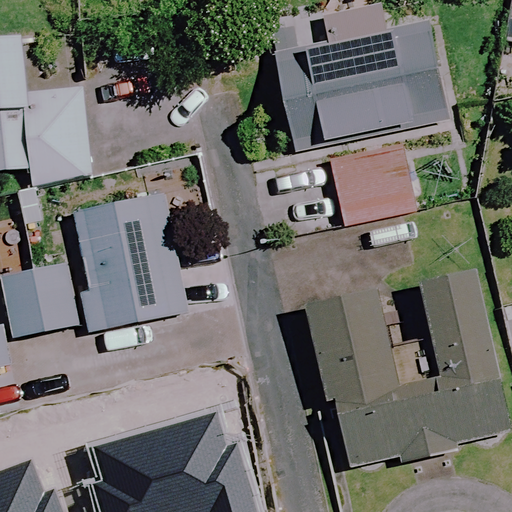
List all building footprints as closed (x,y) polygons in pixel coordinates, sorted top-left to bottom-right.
[(270,58),(289,154),(446,123),(427,27),(385,35),(380,9),(319,21),(324,47),(270,58)] [(0,175),(26,173),(27,186),(87,179),(77,90),(23,96),(16,41),(0,42),(0,175)] [(400,150),(326,166),(343,232),(416,216),(400,150)] [(159,202),(70,221),(86,298),(77,300),(85,339),(184,319),(159,202)] [(0,283),(0,299),(9,345),(76,332),(63,271),(0,283)] [(336,474),(396,463),(397,470),(455,459),(453,447),(499,438),(468,275),(409,287),(419,340),(380,348),(370,294),(296,309),(315,404),(322,403),(336,474)] [(183,511),(177,412),(55,421),(56,441),(34,442),(39,511),(183,511)]
